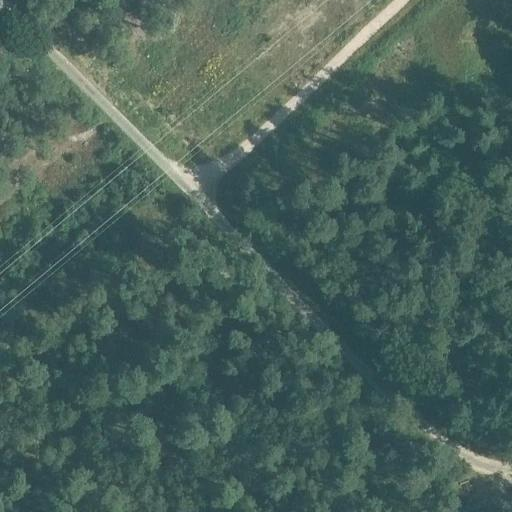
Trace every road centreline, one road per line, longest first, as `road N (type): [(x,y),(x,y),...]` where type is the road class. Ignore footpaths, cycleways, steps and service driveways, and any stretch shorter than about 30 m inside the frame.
road 1 (track): [(194,196),(432,434),(473,465),(511,469)]
road 2 (track): [(403,0),(194,196)]
road 3 (track): [(2,0),(194,196)]
